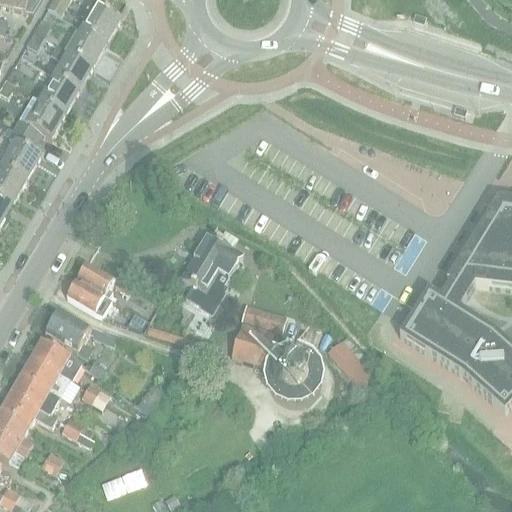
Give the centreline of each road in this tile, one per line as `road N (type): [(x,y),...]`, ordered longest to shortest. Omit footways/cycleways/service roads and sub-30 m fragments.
road 1 (tertiary): [(0,330),(97,165)]
road 2 (tertiary): [(97,165),(233,51)]
road 3 (tertiary): [(204,33),(97,165)]
road 4 (tertiary): [(282,40),(309,39),(434,71)]
road 5 (tertiary): [(434,71),(301,2)]
